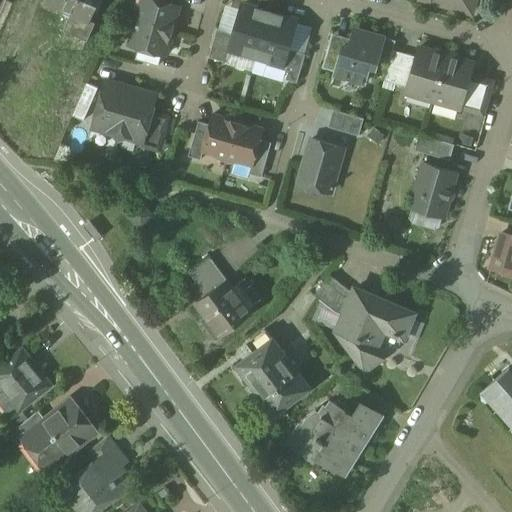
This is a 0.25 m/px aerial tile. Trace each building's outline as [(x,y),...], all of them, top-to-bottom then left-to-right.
[(98,0),(45,0),(45,2),(71,13),(64,31),(87,41),(95,23),(90,21),(98,0)] [(159,0),(158,0),(141,0),(136,21),(173,31),(180,6),(159,0)] [(426,0),(471,13),(475,0),(426,0)] [(270,12),(243,5),(234,34),(230,50),(256,58),(270,12)] [(297,20),(270,12),(256,58),(283,66),(288,49),(297,20)] [(173,31),(136,21),(129,45),(138,48),(162,55),(165,56),(173,31)] [(217,29),(209,58),(226,63),(230,50),(234,34),(217,29)] [(384,37),(362,31),(360,35),(354,33),(350,47),(344,45),(337,70),(336,70),(335,75),(364,84),(369,65),(375,67),(378,57),(384,39),(384,37)] [(395,42),(384,39),(378,57),(390,60),(393,50),(395,42)] [(332,42),(325,67),(336,70),(337,70),(344,45),(332,42)] [(446,55),(420,47),(417,57),(408,88),(406,93),(433,101),(446,55)] [(162,55),(138,48),(135,60),(158,67),(162,55)] [(305,54),(288,49),(283,66),(287,67),(284,79),(297,83),(305,54)] [(417,57),(393,50),(390,60),(384,81),(408,88),(417,57)] [(473,63),(446,55),(433,101),(460,109),(470,74),(473,63)] [(494,81),(470,74),(460,109),(484,116),(494,81)] [(133,89),(106,82),(93,128),(120,136),(133,89)] [(87,84),(72,116),(84,122),(98,89),(87,84)] [(156,96),(133,89),(120,136),(143,143),(152,112),(156,96)] [(364,119),(333,110),(328,127),(359,136),(364,119)] [(169,117),(152,112),(143,143),(146,148),(159,152),(169,117)] [(238,122),(213,115),(210,125),(203,151),(203,152),(228,159),(238,122)] [(210,125),(198,122),(189,157),(201,160),(203,152),(203,151),(210,125)] [(263,129),(238,122),(228,159),(252,166),(253,166),(260,140),(263,129)] [(455,145),(420,134),(415,150),(450,160),(455,145)] [(343,148),(312,139),(299,183),(330,192),(343,148)] [(272,143),(260,140),(253,166),(252,166),(249,174),(262,178),(272,143)] [(457,172),(424,163),(411,207),(444,217),(448,201),(452,199),(454,192),(452,188),(457,172)] [(141,205),(129,217),(142,229),(153,216),(141,205)] [(511,236),(501,233),(492,268),(511,273),(511,236)] [(226,280),(209,258),(189,273),(196,283),(206,295),(226,280)] [(353,294),(331,276),(315,296),(335,312),(344,316),(353,294)] [(206,295),(196,302),(207,316),(202,320),(216,339),(251,312),(227,280),(226,280),(206,295)] [(206,295),(196,283),(187,289),(196,302),(206,295)] [(414,313),(355,288),(353,294),(344,316),(337,332),(365,369),(382,356),(370,339),(375,326),(404,338),(414,313)] [(265,331),(246,345),(253,354),(272,340),(265,331)] [(253,354),(237,366),(250,383),(253,381),(264,396),(261,398),(274,415),(309,388),(297,371),(295,372),(284,357),(285,357),(273,340),(272,340),(253,354)] [(10,343),(0,351),(0,366),(18,352),(10,343)] [(52,384),(23,348),(18,352),(0,366),(0,399),(13,416),(52,384)] [(511,425),(511,370),(509,368),(482,392),(511,425)] [(27,434),(27,435),(29,438),(51,464),(94,430),(70,400),(47,418),(27,434)] [(353,415),(333,402),(296,429),(292,436),(303,451),(311,455),(318,443),(321,445),(324,440),(322,438),(328,437),(332,439),(331,463),(345,472),(372,429),(370,427),(356,418),(357,417),(353,415)] [(377,413),(361,403),(353,415),(357,417),(356,418),(370,427),(379,413),(377,412),(377,413)] [(47,418),(39,409),(20,425),(27,434),(47,418)] [(20,425),(10,433),(20,446),(29,438),(27,435),(27,434),(20,425)] [(123,455),(108,435),(89,450),(97,460),(104,469),(116,459),(123,455)] [(116,459),(104,469),(97,460),(72,478),(70,474),(66,477),(69,481),(65,484),(86,511),(93,511),(133,482),(116,459)]
